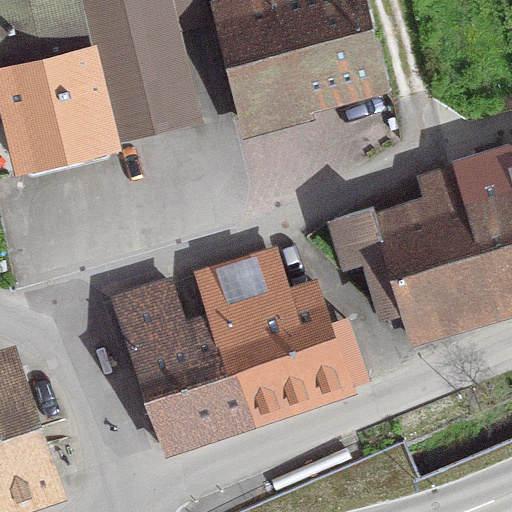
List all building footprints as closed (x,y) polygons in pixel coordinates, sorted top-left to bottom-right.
[(71,0),(74,9),(101,123),(189,102),(172,30),(203,23),(200,10),(197,0),(71,0)] [(236,121),(376,84),(355,0),(247,0),(213,9),(236,121)] [(107,146),(101,123),(74,9),(0,27),(0,91),(1,92),(19,167),(107,146)] [(400,323),(404,336),(511,302),(511,148),(492,155),(415,180),(421,201),(372,217),(369,208),(330,221),(344,266),(365,260),(382,318),(397,314),(400,323)] [(158,448),(252,418),(347,385),(313,286),(285,295),(271,252),(214,269),(193,275),(207,322),(181,331),(167,285),(109,302),(138,387),(158,448)] [(0,353),(0,502),(51,485),(11,366),(5,368),(0,353)]
